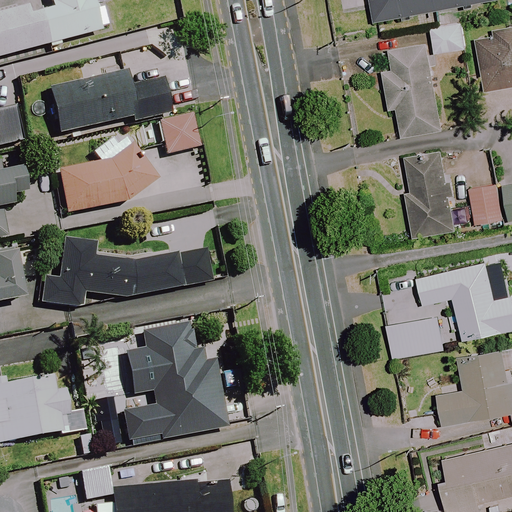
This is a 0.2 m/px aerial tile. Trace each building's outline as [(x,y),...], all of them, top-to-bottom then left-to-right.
[(0,58),(103,33),(95,0),(49,0),(52,11),(29,17),(27,10),(0,16),(0,58)] [(500,0),(371,0),(376,25),(500,2),(500,0)] [(467,51),(463,23),(432,27),(436,56),(467,51)] [(511,24),(491,29),(493,39),(476,42),(485,93),(511,87),(511,24)] [(441,131),(425,46),(390,53),(393,72),(384,74),(391,110),(396,109),(401,138),(441,131)] [(47,90),(58,139),(174,114),(167,81),(129,89),(125,73),(47,90)] [(0,148),(19,145),(12,111),(0,113),(0,148)] [(200,148),(191,116),(158,125),(168,157),(200,148)] [(123,203),(159,181),(136,144),(104,164),(58,173),(67,215),(123,203)] [(442,186),(440,155),(407,157),(412,236),(452,233),(449,185),(442,186)] [(0,176),(0,175),(0,239),(7,238),(1,213),(21,208),(14,173),(0,176)] [(504,219),(505,223),(511,221),(511,174),(496,177),(498,186),(470,192),(477,225),(504,219)] [(142,234),(142,221),(122,221),(122,234),(142,234)] [(96,241),(62,239),(58,280),(44,278),(40,305),(79,310),(82,294),(122,299),(212,285),(207,252),(130,264),(99,260),(96,241)] [(0,305),(20,302),(12,254),(0,255),(0,305)] [(494,298),(485,262),(418,278),(425,305),(454,297),(465,340),(511,328),(511,295),(511,294),(494,298)] [(449,348),(443,315),(388,326),(394,359),(449,348)] [(200,436),(199,431),(225,427),(215,362),(196,365),(189,324),(141,332),(145,354),(125,357),(131,395),(152,392),(154,408),(122,413),(127,443),(159,438),(160,442),(200,436)] [(511,395),(511,396),(506,370),(511,369),(511,347),(497,350),(459,358),(466,390),(438,396),(444,426),(508,413),(510,424),(511,423),(511,395)] [(55,393),(53,380),(0,388),(0,444),(66,434),(63,416),(71,415),(67,391),(55,393)] [(511,495),(511,440),(435,458),(446,511),(477,511),(476,504),(511,495)] [(74,447),(54,450),(55,462),(76,459),(74,447)] [(111,498),(107,469),(81,473),(85,501),(111,498)] [(113,491),(114,506),(102,507),(102,511),(233,511),(231,483),(113,491)] [(76,511),(74,493),(50,497),(52,511),(76,511)]
